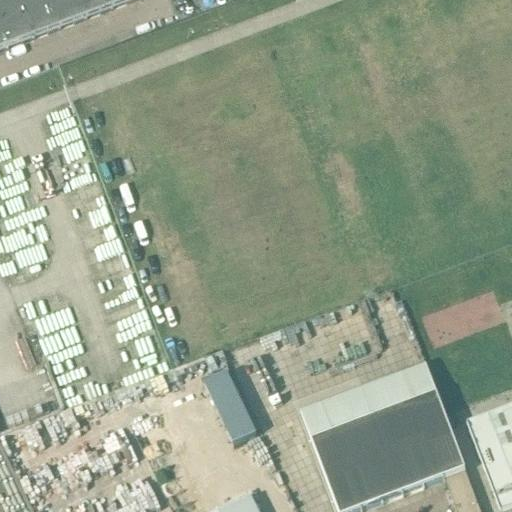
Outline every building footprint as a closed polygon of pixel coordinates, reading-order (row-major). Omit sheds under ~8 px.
[(0,0),(0,11),(19,5),(16,0),(0,0)] [(30,0),(19,5),(33,42),(59,32),(46,0),(30,0)] [(46,0),(59,32),(85,22),(76,0),(46,0)] [(76,0),(85,22),(111,12),(106,0),(76,0)] [(106,0),(111,12),(138,2),(137,0),(106,0)] [(0,11),(0,34),(7,52),(33,42),(19,5),(0,11)] [(91,248),(118,240),(97,170),(71,178),(79,205),(91,201),(96,216),(83,221),(91,248)] [(455,511),(479,511),(427,369),(301,416),(336,511),(369,511),(445,484),(455,511)] [(201,387),(231,450),(254,439),(224,376),(201,387)] [(511,408),(467,427),(499,511),(509,511),(511,511),(511,408)] [(256,511),(251,501),(227,511),(256,511)]
